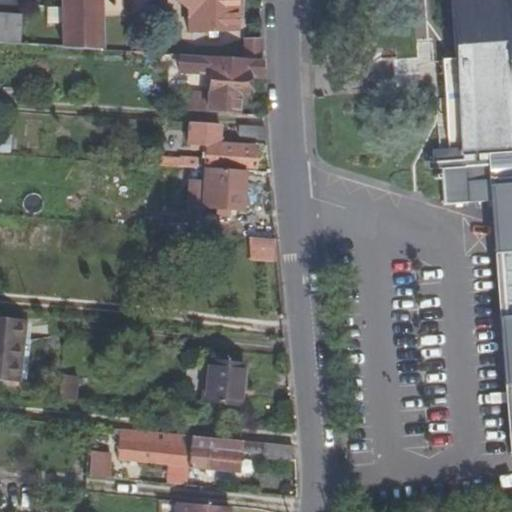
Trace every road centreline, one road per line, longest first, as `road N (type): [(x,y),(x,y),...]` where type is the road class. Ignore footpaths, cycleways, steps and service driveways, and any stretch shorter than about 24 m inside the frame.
road 1 (residential): [(284,0),(314,454),(309,511)]
road 2 (unknown): [(287,119),(0,106)]
road 3 (unknown): [(313,492),(100,486)]
